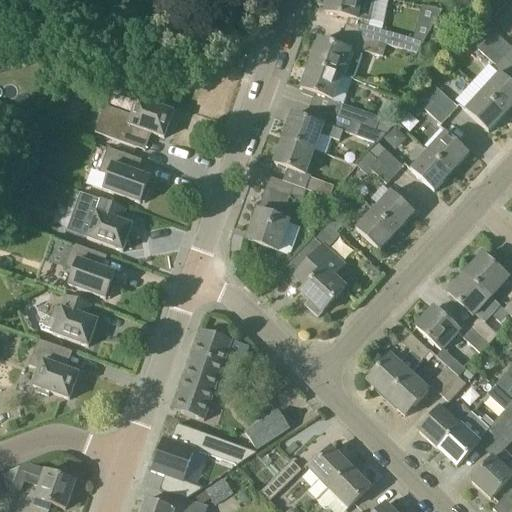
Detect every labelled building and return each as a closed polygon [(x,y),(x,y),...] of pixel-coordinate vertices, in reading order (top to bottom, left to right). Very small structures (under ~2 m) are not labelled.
[(327,0),(325,14),(369,23),(374,0),(327,0)] [(489,0),(499,8),(506,0),(489,0)] [(511,21),(511,15),(505,9),(501,13),(511,23),(511,21)] [(153,22),(147,25),(146,31),(148,36),(154,38),(160,35),(162,29),(159,24),(153,22)] [(511,48),(487,26),(478,35),(486,42),(504,58),(511,49),(511,48)] [(392,34),(366,27),(362,39),(386,46),(389,47),(392,34)] [(424,43),(392,34),(389,47),(417,54),(424,43)] [(44,55),(37,39),(16,48),(23,64),(44,55)] [(386,46),(362,39),(358,50),(382,58),(386,46)] [(311,66),(342,77),(354,81),(362,56),(319,41),(311,66)] [(504,58),(486,42),(478,51),(496,67),(504,58)] [(342,77),(311,66),(302,90),(303,91),(334,101),(342,77)] [(483,94),(506,115),(511,108),(511,85),(501,75),(483,94)] [(425,95),(450,118),(458,109),(433,86),(425,95)] [(483,94),(466,113),(489,134),(506,115),(483,94)] [(450,118),(425,95),(410,110),(418,118),(424,111),(441,127),(450,118)] [(174,114),(155,107),(154,106),(156,103),(142,98),(141,102),(137,100),(132,117),(105,107),(95,134),(119,142),(138,150),(142,138),(144,139),(151,136),(151,135),(164,140),(174,114)] [(396,125),(341,105),(337,117),(386,135),(396,125)] [(337,118),(333,129),(323,125),(323,127),(305,121),(292,116),(284,141),(314,152),(326,156),(331,140),(339,143),(343,132),(377,145),(386,135),(337,117),(337,118)] [(446,134),(428,153),(451,174),(469,155),(446,134)] [(307,191),(307,192),(330,200),(334,188),(311,179),(312,178),(305,176),(314,152),(284,141),(275,165),(288,170),(283,183),(307,191)] [(370,154),(395,177),(403,168),(378,145),(370,154)] [(108,149),(99,174),(109,177),(104,191),(122,198),(141,205),(141,203),(145,204),(150,191),(146,190),(150,179),(130,172),(135,159),(108,149)] [(428,153),(411,172),(434,193),(451,174),(428,153)] [(395,177),(370,154),(357,168),(366,176),(371,171),(387,186),(395,177)] [(303,201),(307,192),(307,191),(283,183),(270,179),(258,212),(251,230),(258,232),(253,244),(290,258),(300,230),(289,225),(289,223),(281,220),(288,203),(295,198),(303,201)] [(373,212),(397,234),(414,215),(391,193),(373,212)] [(125,230),(127,225),(122,223),(126,211),(101,202),(97,214),(89,211),(85,223),(92,226),(87,240),(104,246),(123,253),(131,232),(125,230)] [(346,224),(326,206),(319,217),(337,233),(346,224)] [(373,212),(356,231),(379,253),(397,234),(373,212)] [(73,245),(64,269),(74,273),(69,287),(106,301),(107,299),(110,300),(115,287),(111,286),(115,275),(95,268),(99,255),(73,245)] [(294,279),(305,290),(301,294),(309,302),(304,307),(318,319),(345,290),(333,279),(344,267),(323,248),(294,279)] [(509,280),(508,279),(511,275),(511,266),(508,263),(500,271),(483,256),(476,264),(477,265),(467,277),(491,299),(509,280)] [(367,269),(377,279),(381,275),(371,265),(367,269)] [(467,277),(456,288),(455,287),(448,295),(473,319),(491,299),(467,277)] [(66,297),(62,310),(55,307),(50,319),(46,318),(42,319),(39,326),(41,331),(89,349),(96,328),(90,326),(92,321),(87,319),(91,306),(66,297)] [(434,309),(433,311),(434,312),(419,329),(417,328),(416,329),(418,331),(413,337),(430,352),(435,347),(442,353),(459,334),(434,309)] [(479,320),(471,329),(490,347),(498,338),(479,320)] [(481,356),(490,347),(471,329),(462,339),(481,356)] [(232,342),(202,332),(175,412),(204,423),(232,342)] [(410,375),(430,353),(429,352),(430,352),(413,337),(412,337),(411,336),(402,345),(411,353),(399,365),(390,357),(367,383),(374,390),(376,389),(388,399),(410,375)] [(65,351),(46,344),(39,341),(29,367),(40,371),(33,388),(37,389),(35,393),(49,398),(50,394),(70,401),(79,375),(66,371),(66,370),(63,362),(61,362),(65,351)] [(454,361),(447,368),(457,378),(459,379),(463,375),(466,372),(454,361)] [(440,397),(457,378),(447,368),(430,387),(440,397)] [(463,375),(469,381),(471,382),(477,375),(470,368),(469,368),(466,372),(463,375)] [(511,388),(511,369),(495,388),(505,396),(511,388)] [(429,393),(410,375),(388,399),(399,409),(398,411),(405,418),(429,393)] [(449,405),(467,386),(459,379),(457,378),(440,397),(449,405)] [(451,420),(456,415),(445,405),(418,433),(438,452),(460,428),(451,420)] [(460,428),(438,452),(457,469),(478,446),(477,445),(484,438),(493,446),(511,425),(511,405),(507,411),(494,425),(486,417),(481,422),(472,414),(460,428)] [(278,412),(244,434),(257,453),(290,430),(278,412)] [(191,499),(209,487),(188,481),(201,448),(227,456),(234,437),(181,422),(174,439),(166,437),(153,472),(168,476),(162,492),(191,499)] [(511,425),(493,446),(502,454),(511,443),(511,425)] [(317,503),(351,469),(332,450),(310,471),(320,481),(308,494),(317,503)] [(511,478),(511,476),(493,459),(471,483),(491,501),(511,478)] [(302,472),(293,463),(261,493),(270,503),(302,472)] [(76,484),(29,467),(12,473),(8,488),(21,493),(25,483),(40,489),(34,506),(50,511),(52,506),(66,511),(76,484)] [(370,489),(351,469),(317,503),(323,510),(329,510),(339,500),(348,510),(370,489)] [(223,481),(200,496),(205,504),(210,501),(215,508),(233,495),(223,481)] [(511,511),(511,492),(511,491),(493,511),(494,511),(511,511)] [(206,511),(208,509),(180,499),(175,511),(174,511),(145,502),(141,511),(206,511)]
